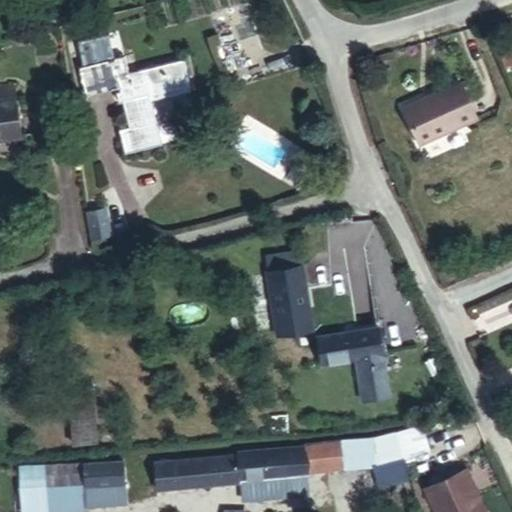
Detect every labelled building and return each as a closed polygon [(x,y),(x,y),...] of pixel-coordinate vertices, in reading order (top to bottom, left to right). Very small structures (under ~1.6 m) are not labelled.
[(471,88),(456,53),(421,69),(419,65),(400,76),(416,113),(452,99),(451,95),(471,88)] [(121,56),(76,66),(81,94),(120,85),(131,133),(118,135),(125,167),(168,158),(156,106),(193,99),(185,61),(125,74),(121,56)] [(0,140),(19,137),(12,94),(0,95),(0,140)] [(117,205),(92,206),(93,230),(119,228),(117,205)] [(305,262),(271,266),(278,331),(313,327),(305,262)] [(380,327),(318,335),(321,363),(357,358),(360,402),(386,399),(380,327)] [(66,389),(73,447),(100,444),(92,386),(66,389)] [(300,451),(231,457),(231,460),(234,483),(302,476),(300,451)] [(108,460),(74,465),(73,491),(112,486),(108,460)] [(231,460),(150,468),(152,493),(234,485),(234,483),(231,460)] [(38,470),(41,496),(73,491),(74,465),(38,470)] [(482,511),(467,476),(426,494),(434,511),(482,511)]
